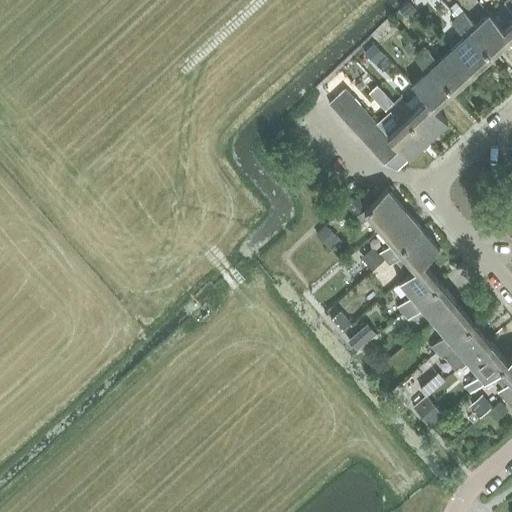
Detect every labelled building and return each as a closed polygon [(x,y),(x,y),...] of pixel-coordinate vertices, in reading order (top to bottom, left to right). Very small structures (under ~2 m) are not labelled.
[(511,2),(510,0),(500,0),(504,4),(511,13),(511,21),(503,29),(509,37),(508,37),(511,41),(511,2)] [(489,55),(508,37),(509,37),(503,29),(489,13),(475,26),(462,12),(456,18),(489,55)] [(463,37),(449,50),(470,72),(489,55),(456,18),(451,23),(463,37)] [(424,48),(418,54),(451,89),(470,72),(449,50),(436,62),(424,48)] [(432,106),(451,89),(418,54),(412,59),(424,73),(411,85),(417,92),(425,100),(425,99),(432,106)] [(396,69),(405,79),(415,71),(406,61),(396,69)] [(336,112),(352,97),(344,88),(328,103),(336,112)] [(425,99),(425,100),(417,92),(404,103),(399,98),(394,103),(426,139),(445,122),(432,106),(425,99)] [(344,121),(360,106),(352,97),(336,112),(344,121)] [(406,157),(426,139),(394,103),(388,109),(400,123),(386,134),(386,135),(391,140),(399,149),(406,157)] [(351,129),(368,114),(360,106),(344,121),(351,129)] [(359,138),(376,123),(368,114),(351,129),(359,138)] [(367,146),(384,131),(376,123),(359,138),(367,146)] [(375,155),(391,140),(386,135),(386,134),(384,131),(367,146),(375,155)] [(383,164),(399,149),(391,140),(375,155),(383,164)] [(369,214),(381,228),(404,208),(387,188),(349,220),(355,226),(369,214)] [(378,253),(384,259),(421,227),(404,208),(381,228),(392,241),(378,253)] [(403,253),(414,267),(415,268),(422,262),(423,262),(439,248),(421,227),(384,259),(389,265),(403,253)] [(439,281),(423,262),(422,262),(415,268),(414,267),(398,281),(410,295),(396,307),(402,313),(439,281)] [(420,307),(432,321),(456,301),(439,281),(402,313),(407,319),(420,307)] [(346,299),(336,305),(345,318),(355,311),(346,299)] [(435,352),(473,321),(456,301),(432,321),(444,334),(430,346),(435,352)] [(361,335),(373,330),(368,316),(356,320),(361,335)] [(466,360),(490,340),(473,321),(435,352),(441,359),(444,356),(456,369),(466,360)] [(507,360),(506,360),(490,340),(466,360),(478,374),(464,386),(470,392),(492,374),(499,367),(507,360)] [(511,354),(506,360),(507,360),(499,367),(492,374),(503,386),(497,392),(503,398),(511,390),(511,354)] [(473,397),(486,405),(496,390),(483,382),(473,397)] [(511,390),(503,398),(507,404),(511,399),(511,390)] [(432,415),(447,404),(439,393),(424,404),(432,415)]
